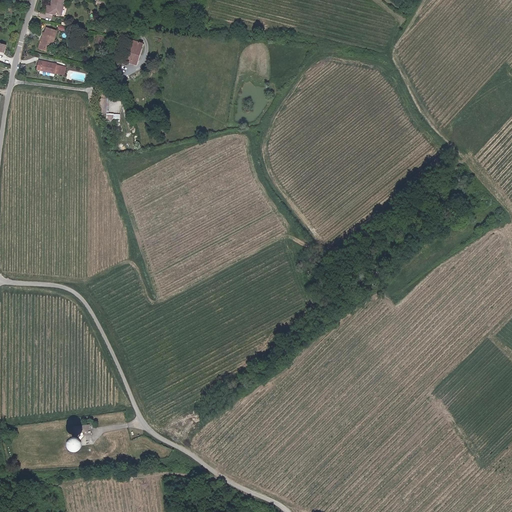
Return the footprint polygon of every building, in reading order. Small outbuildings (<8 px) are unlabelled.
[(60,5),(62,5),(63,0),(52,0),(51,6),(47,5),(46,13),(49,13),(50,12),(58,14),(60,5)] [(41,34),(41,37),(43,37),(39,50),(50,53),(51,48),(50,48),(52,40),(54,40),(56,32),(45,29),(43,34),(41,34)] [(143,45),(132,41),(125,62),(136,66),(143,45)] [(63,66),(39,60),(36,70),(61,76),(63,66)] [(120,114),(106,113),(107,97),(100,96),(98,120),(119,121),(120,114)] [(77,437),(94,435),(93,424),(76,426),(77,437)] [(58,448),(61,437),(51,434),(48,445),(58,448)]
